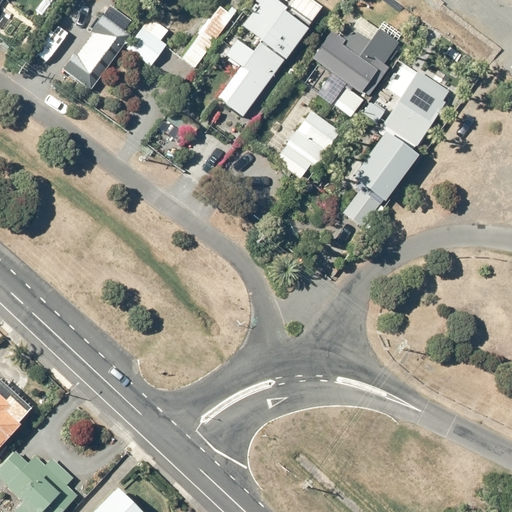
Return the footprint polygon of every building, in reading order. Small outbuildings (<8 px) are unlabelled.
[(316,8),(303,0),(297,0),(289,12),(272,0),(264,0),(244,28),(249,32),(231,57),(251,71),(231,101),(244,110),(316,8)] [(182,59),(195,69),(236,14),(223,5),(182,59)] [(130,37),(102,17),(63,72),(90,92),(130,37)] [(171,32),(151,18),(129,50),(154,67),(170,45),(165,42),(171,32)] [(380,64),(393,45),(378,35),(371,43),(348,27),(341,37),(330,30),(308,61),(343,85),(330,103),(351,117),(387,67),(380,64)] [(411,153),(453,93),(418,69),(376,130),(384,133),(351,180),(363,187),(345,212),(369,228),(417,158),(411,153)] [(379,111),(367,104),(362,115),(374,121),(379,111)] [(202,127),(174,109),(166,121),(193,140),(202,127)] [(339,133),(311,112),(273,162),(301,183),(339,133)] [(0,444),(32,408),(0,380),(0,444)] [(29,462),(17,450),(0,467),(0,481),(22,504),(15,511),(62,511),(76,497),(66,487),(72,481),(54,463),(49,468),(39,458),(29,462)] [(147,511),(119,486),(95,511),(147,511)]
